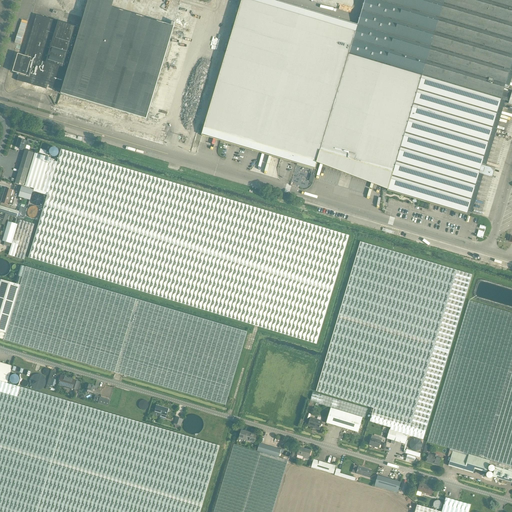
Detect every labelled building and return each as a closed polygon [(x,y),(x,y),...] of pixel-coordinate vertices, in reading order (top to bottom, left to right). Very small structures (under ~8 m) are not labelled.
[(59,0),(38,72),(198,120),(233,0),(59,0)] [(318,157),(357,25),(273,0),(242,0),(204,127),(203,127),(204,127),(203,128),(223,134),(221,141),(314,169),(318,157)] [(364,0),(357,25),(318,157),(320,158),(321,158),(319,163),(386,183),(388,178),(391,179),(388,191),(400,194),(406,196),(467,214),(468,212),(472,213),(483,175),(492,177),(495,169),(481,165),(482,164),(486,165),(504,104),(505,100),(423,75),(427,59),(444,0),(364,0)] [(511,0),(444,0),(427,59),(511,84),(511,0)] [(27,145),(28,142),(19,139),(16,147),(22,149),(24,144),(27,145)] [(35,153),(25,186),(48,193),(29,255),(28,257),(316,344),(317,342),(348,236),(297,220),(293,219),(280,215),(61,149),(57,162),(50,160),(50,158),(35,153)] [(16,181),(15,183),(25,186),(35,153),(25,150),(16,181)] [(8,205),(8,204),(12,205),(15,197),(11,196),(12,190),(5,188),(1,203),(8,205)] [(31,197),(23,194),(20,204),(22,204),(21,206),(25,207),(25,206),(26,206),(26,207),(28,208),(31,197)] [(0,211),(9,214),(17,216),(19,212),(0,206),(0,211)] [(35,224),(19,220),(12,244),(9,255),(24,260),(35,224)] [(12,244),(18,225),(8,222),(2,241),(5,242),(4,245),(11,247),(11,244),(12,244)] [(412,258),(360,243),(317,392),(374,408),(370,422),(391,428),(390,429),(408,435),(408,436),(423,440),(472,276),(417,260),(412,258)] [(4,340),(225,405),(247,332),(26,267),(20,285),(4,340)] [(0,338),(4,340),(20,285),(1,280),(0,282),(0,338)] [(511,313),(469,301),(427,442),(450,449),(449,450),(450,450),(468,456),(490,462),(489,464),(511,470),(511,313)] [(0,362),(0,381),(7,383),(12,366),(0,362)] [(12,372),(22,375),(23,369),(14,367),(12,372)] [(49,377),(46,389),(49,390),(53,378),(55,371),(51,370),(49,377)] [(73,388),(75,381),(60,376),(58,384),(66,386),(65,388),(69,389),(69,387),(73,388)] [(0,511),(200,511),(220,447),(145,424),(96,410),(75,403),(70,402),(7,383),(0,381),(0,511)] [(100,394),(100,391),(97,389),(97,387),(89,385),(87,391),(95,393),(96,393),(100,394)] [(331,408),(362,417),(365,418),(367,408),(313,392),(310,401),(331,408)] [(157,405),(155,412),(154,412),(152,418),(155,419),(157,415),(164,417),(164,415),(167,416),(169,409),(157,405)] [(358,433),(362,417),(331,408),(326,423),(358,433)] [(181,427),(183,420),(175,417),(173,425),(181,427)] [(319,430),(322,422),(311,418),(308,426),(315,428),(315,429),(319,430)] [(405,445),(408,436),(408,435),(390,429),(387,440),(405,445)] [(255,443),(257,435),(241,430),(238,439),(255,443)] [(379,449),(381,441),(376,440),(377,437),(372,436),(369,445),(379,449)] [(272,511),(288,460),(279,458),(258,452),(234,444),(213,511),(272,511)] [(260,444),(258,452),(279,458),(280,453),(283,454),(284,450),(281,450),(260,444)] [(308,460),(311,451),(299,447),(297,455),(303,457),(303,458),(308,460)] [(468,456),(450,450),(448,457),(451,458),(449,466),(473,473),(474,469),(487,473),(489,464),(490,462),(468,456)] [(438,466),(440,458),(437,457),(437,455),(434,454),(434,456),(428,454),(426,462),(438,466)] [(311,467),(331,473),(333,474),(336,466),(313,460),(311,467)] [(369,478),(372,471),(359,467),(356,474),(369,478)] [(511,483),(511,482),(511,472),(495,468),(493,477),(511,483)] [(375,485),(398,491),(400,482),(378,475),(375,485)] [(431,495),(433,488),(420,484),(418,491),(431,495)] [(468,511),(470,505),(445,498),(441,511),(440,511),(417,505),(414,511),(468,511)]
